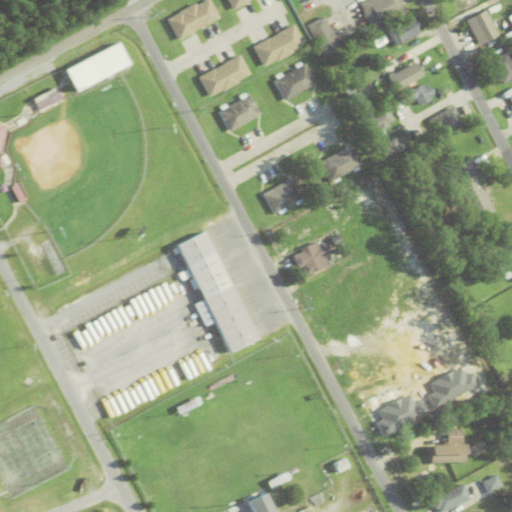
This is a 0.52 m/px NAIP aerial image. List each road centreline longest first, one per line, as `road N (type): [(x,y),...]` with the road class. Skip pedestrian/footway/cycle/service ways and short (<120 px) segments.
road 1 (residential): [(401,511),(132,11)]
road 2 (residential): [(133,511),(0,259)]
road 3 (residential): [(511,161),(425,0)]
road 4 (residential): [(0,82),(153,0)]
